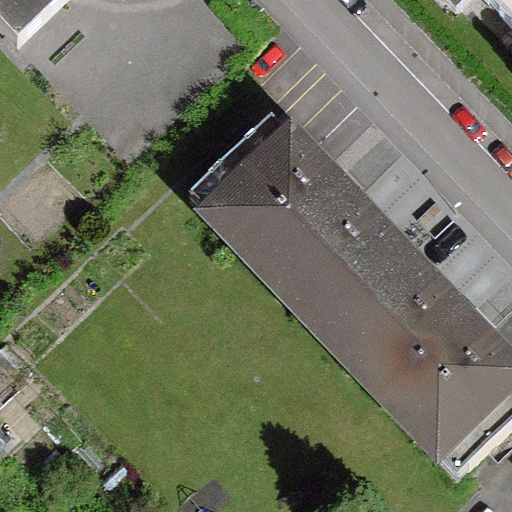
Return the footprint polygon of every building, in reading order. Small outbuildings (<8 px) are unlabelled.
[(0,0),(0,37),(11,50),(64,0),(0,0)] [(123,168),(245,53),(195,0),(64,0),(11,50),(123,168)] [(511,0),(456,0),(511,58),(511,0)] [(289,315),(300,304),(329,334),(399,266),(265,126),(195,194),(224,224),(213,235),(289,315)] [(511,384),(455,324),(399,266),(329,334),(357,364),(346,375),(422,455),(433,444),(463,475),(511,427),(511,384)]
